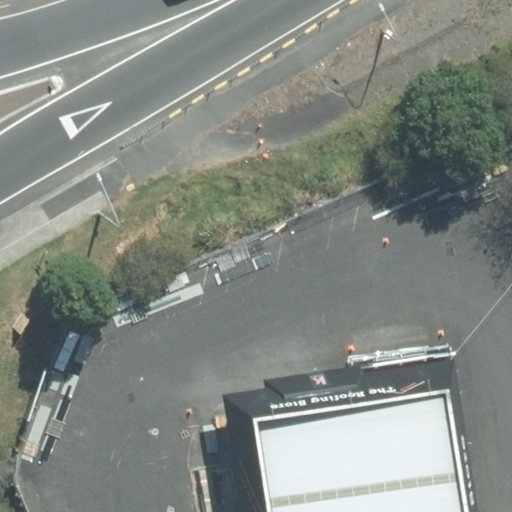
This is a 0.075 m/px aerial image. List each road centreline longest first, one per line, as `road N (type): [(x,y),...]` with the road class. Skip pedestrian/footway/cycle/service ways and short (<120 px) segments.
road 1 (secondary): [(253,0),(0,170)]
road 2 (secondary): [(0,55),(188,0)]
